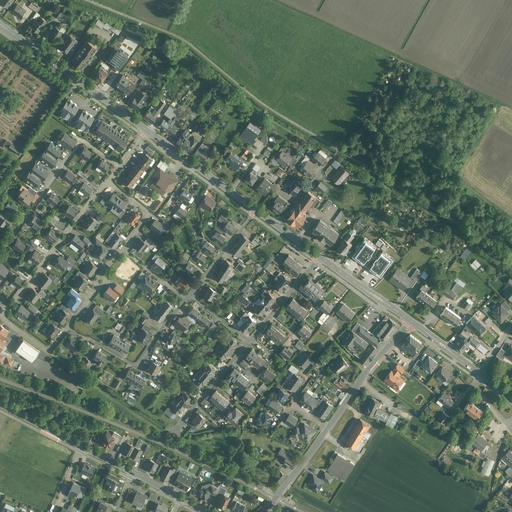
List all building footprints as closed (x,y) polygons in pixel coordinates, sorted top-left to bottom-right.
[(35,4),(32,9),(36,12),(40,8),(35,4)] [(21,8),(17,5),(12,11),(20,17),(26,10),(22,7),(21,8)] [(62,10),(57,17),(60,20),(64,15),(66,12),(62,10)] [(72,17),(64,15),(61,19),(68,23),(72,17)] [(39,23),(36,21),(31,28),(37,33),(43,26),(42,26),(46,21),(42,18),(39,23)] [(55,27),(53,25),(49,30),(51,32),(49,35),(56,40),(62,32),(59,30),(60,28),(56,25),(55,27)] [(69,35),(60,48),(67,53),(72,46),(76,40),(69,35)] [(87,41),(72,61),(81,68),(86,61),(87,62),(92,55),(91,54),(96,48),(87,41)] [(119,66),(107,57),(102,64),(114,73),(119,66)] [(99,69),(93,77),(101,83),(108,73),(103,70),(102,71),(99,69)] [(146,74),(141,70),(137,76),(142,79),(143,78),(146,74)] [(122,75),(115,84),(122,89),(129,79),(130,78),(127,76),(126,78),(122,75)] [(129,79),(122,89),(128,94),(135,84),(129,79)] [(143,93),(140,91),(135,98),(142,103),(148,96),(147,96),(149,94),(145,91),(143,93)] [(135,98),(135,97),(130,104),(138,110),(143,103),(135,98)] [(76,104),(70,100),(70,101),(68,99),(67,99),(59,111),(62,113),(69,119),(78,107),(76,105),(76,104)] [(166,103),(161,99),(155,109),(153,111),(158,114),(166,103)] [(189,106),(188,107),(184,104),(182,106),(185,108),(184,110),(191,115),(197,106),(194,104),(192,108),(189,106)] [(169,105),(164,113),(170,118),(172,120),(176,114),(179,111),(170,105),(170,106),(169,105)] [(151,106),(143,117),(151,123),(158,114),(153,111),(155,109),(151,106)] [(179,111),(176,114),(179,116),(184,110),(185,108),(182,106),(179,111)] [(92,116),(86,111),(85,112),(83,110),(75,120),(75,122),(75,121),(75,122),(75,121),(74,122),(75,123),(75,122),(75,123),(75,122),(75,123),(76,123),(85,130),(90,123),(89,123),(89,122),(90,122),(90,123),(90,122),(93,118),(91,116),(92,116)] [(167,122),(163,119),(159,126),(165,130),(172,120),(170,118),(167,122)] [(172,120),(165,130),(171,134),(175,128),(172,125),(175,121),(172,120)] [(94,132),(94,133),(99,136),(99,135),(107,125),(102,121),(98,127),(94,132)] [(261,131),(250,122),(247,125),(246,126),(247,126),(240,136),(252,145),(256,140),(252,137),(255,133),(257,135),(261,131)] [(107,125),(99,135),(104,139),(112,129),(107,125)] [(112,129),(104,139),(110,143),(118,133),(112,129)] [(192,135),(185,130),(182,133),(186,136),(185,137),(188,140),(192,135)] [(214,135),(209,131),(204,138),(205,139),(205,138),(206,139),(209,135),(212,138),(214,135)] [(76,142),(68,136),(64,133),(58,141),(66,147),(70,150),(76,142),(76,141),(76,142)] [(123,137),(118,133),(110,143),(115,147),(123,137)] [(183,147),(188,140),(185,137),(186,136),(182,133),(181,135),(176,142),(183,147)] [(188,140),(183,147),(189,152),(194,144),(198,140),(193,136),(190,141),(188,140)] [(123,137),(115,147),(115,148),(120,151),(124,146),(128,140),(123,137)] [(8,140),(6,140),(3,145),(3,147),(5,148),(7,149),(8,147),(8,148),(10,144),(11,142),(8,140)] [(52,144),(48,141),(38,156),(40,157),(35,164),(40,168),(45,161),(48,163),(58,149),(52,144)] [(202,143),(194,154),(193,155),(203,161),(207,155),(207,154),(206,153),(209,148),(208,147),(204,145),(202,143)] [(18,149),(11,144),(10,144),(8,148),(15,153),(18,155),(21,151),(17,149),(18,149)] [(154,151),(147,146),(145,149),(151,154),(154,151)] [(282,146),(275,156),(278,158),(282,151),(283,152),(285,149),(282,146)] [(91,153),(84,148),(79,155),(86,160),(91,153)] [(283,152),(282,151),(278,158),(277,159),(279,161),(278,161),(278,162),(281,164),(282,164),(286,166),(287,164),(292,158),(291,158),(283,152)] [(325,158),(318,152),(312,159),(320,165),(326,159),(325,158)] [(242,162),(231,153),(227,158),(232,162),(228,167),(235,171),(242,162)] [(153,159),(145,154),(143,157),(140,155),(138,157),(140,159),(148,165),(153,159)] [(291,158),(292,158),(287,164),(291,166),(296,159),(293,157),(291,158)] [(148,165),(140,159),(138,161),(139,162),(137,165),(144,171),(148,165)] [(109,166),(102,160),(97,166),(104,172),(109,166)] [(335,160),(331,165),(336,169),(341,164),(335,160)] [(155,180),(150,186),(162,195),(166,189),(169,191),(178,180),(170,173),(168,175),(167,174),(164,171),(167,167),(160,161),(157,165),(160,168),(152,178),(155,180)] [(33,163),(22,178),(32,185),(43,170),(40,168),(35,164),(33,163)] [(311,167),(307,163),(307,164),(301,170),(309,177),(313,173),(315,171),(311,167)] [(137,165),(134,168),(132,166),(130,168),(131,170),(139,176),(144,171),(137,165)] [(342,167),(332,178),(338,183),(340,181),(343,181),(345,178),(345,177),(348,173),(342,167)] [(139,176),(131,170),(129,172),(130,173),(128,176),(135,182),(139,176)] [(280,170),(277,174),(281,178),(285,173),(280,170)] [(74,176),(67,171),(64,175),(62,178),(63,178),(63,177),(65,179),(65,180),(69,183),(74,176)] [(258,177),(250,172),(245,179),(252,185),(258,177)] [(135,182),(128,176),(126,179),(123,177),(121,180),(126,184),(131,187),(135,182)] [(273,184),(265,178),(257,188),(258,187),(261,189),(260,190),(266,194),(271,188),(273,184)] [(298,181),(294,178),(290,183),(291,184),(299,191),(303,186),(298,181)] [(92,189),(84,183),(83,184),(80,189),(87,195),(92,189)] [(327,189),(320,183),(316,188),(323,194),(327,189)] [(299,191),(291,184),(287,188),(290,191),(294,195),(299,191)] [(281,188),(277,185),(273,190),(273,189),(272,191),(276,194),(281,188)] [(37,192),(30,187),(26,191),(34,196),(34,197),(37,192)] [(24,189),(23,189),(19,195),(21,197),(19,200),(27,206),(34,197),(34,196),(26,191),(24,190),(25,189),(24,189)] [(191,195),(184,190),(179,197),(182,200),(183,198),(187,201),(191,195)] [(316,197),(308,192),(300,203),(307,208),(310,204),(316,197)] [(58,198),(51,193),(47,199),(50,201),(49,201),(50,202),(50,201),(54,204),(58,198)] [(119,198),(113,193),(109,198),(106,202),(107,202),(112,207),(119,198)] [(105,195),(100,202),(104,205),(107,202),(106,202),(109,198),(105,195)] [(214,202),(206,195),(205,196),(201,202),(201,204),(206,207),(205,208),(209,211),(212,207),(211,206),(214,202)] [(279,195),(275,201),(276,202),(272,208),(279,214),(284,207),(288,202),(279,195)] [(321,201),(316,197),(310,204),(315,208),(321,201)] [(125,203),(119,198),(112,207),(118,211),(118,212),(121,208),(125,203)] [(329,199),(322,208),(326,211),(333,202),(329,199)] [(307,208),(300,203),(288,220),(295,225),(294,226),(297,228),(306,217),(303,215),(307,208)] [(76,211),(69,206),(64,212),(71,217),(76,211)] [(187,212),(180,207),(176,213),(182,218),(187,212)] [(121,208),(118,212),(118,211),(116,214),(120,218),(126,211),(121,208)] [(4,213),(2,212),(0,214),(0,224),(3,227),(5,224),(7,225),(12,219),(10,218),(12,215),(6,210),(4,213)] [(128,218),(127,220),(128,220),(128,222),(130,222),(133,224),(135,221),(136,221),(137,220),(137,219),(139,216),(138,215),(139,214),(138,214),(137,213),(136,213),(133,211),(128,218)] [(341,211),(334,222),(338,225),(346,214),(341,211)] [(38,218),(34,216),(29,223),(38,229),(42,223),(37,219),(38,218)] [(90,216),(83,225),(90,230),(96,221),(90,216)] [(156,221),(154,221),(150,225),(151,230),(154,230),(157,232),(161,228),(163,226),(161,224),(156,221)] [(170,226),(163,221),(161,224),(163,226),(161,228),(163,228),(167,231),(170,226)] [(338,234),(320,221),(313,231),(321,237),(320,238),(325,242),(325,241),(331,244),(338,234)] [(227,222),(222,228),(230,234),(235,228),(227,222)] [(59,234),(51,228),(45,236),(53,242),(59,234)] [(348,233),(340,242),(342,243),(337,248),(338,249),(336,250),(339,253),(341,251),(344,254),(348,249),(352,244),(350,243),(354,237),(353,237),(356,234),(355,231),(354,230),(351,230),(349,233),(348,233)] [(113,231),(106,240),(108,242),(108,243),(113,246),(114,248),(122,238),(118,235),(117,234),(116,234),(113,231)] [(217,232),(212,238),(219,244),(224,238),(219,234),(217,232)] [(82,240),(75,235),(70,242),(79,249),(84,242),(82,240)] [(243,236),(237,243),(243,248),(249,253),(252,251),(246,245),(249,241),(243,236)] [(155,243),(147,237),(144,242),(147,245),(151,249),(154,246),(153,245),(155,243)] [(255,237),(251,242),(255,246),(260,241),(255,237)] [(376,246),(365,238),(352,256),(363,264),(368,258),(369,258),(373,254),(372,253),(376,246)] [(25,245),(17,239),(12,246),(18,250),(20,251),(24,246),(25,245)] [(144,242),(140,239),(134,246),(137,249),(139,249),(142,251),(147,245),(144,242)] [(101,245),(100,245),(93,240),(91,242),(96,246),(95,248),(95,250),(93,253),(93,254),(96,256),(97,256),(101,259),(102,258),(103,258),(106,254),(106,253),(107,251),(104,248),(104,247),(101,245)] [(106,240),(103,243),(111,249),(113,246),(108,243),(108,242),(106,240)] [(214,248),(206,242),(200,249),(202,251),(203,249),(209,254),(214,248)] [(243,248),(237,243),(231,251),(237,256),(243,248)] [(465,260),(474,248),(469,244),(460,257),(465,260)] [(206,258),(198,251),(193,258),(201,264),(206,258)] [(383,251),(378,258),(377,257),(374,261),(374,262),(370,269),(381,277),(394,259),(383,251)] [(42,257),(34,252),(29,259),(32,260),(37,264),(42,257)] [(95,260),(88,254),(85,257),(92,262),(95,260)] [(278,254),(273,260),(280,266),(284,261),(285,260),(278,254)] [(303,267),(289,255),(285,260),(284,261),(285,261),(288,263),(285,267),(295,275),(303,267)] [(65,261),(59,256),(53,263),(63,271),(68,265),(72,267),(73,265),(70,263),(69,264),(65,261)] [(76,262),(69,256),(65,261),(69,264),(70,263),(73,265),(76,262)] [(187,262),(181,257),(179,260),(182,263),(179,267),(183,270),(182,271),(185,274),(186,274),(185,273),(186,272),(191,276),(196,270),(187,262)] [(361,277),(367,269),(350,257),(344,266),(361,277)] [(155,262),(152,266),(158,271),(160,269),(161,269),(163,265),(162,264),(164,263),(158,258),(155,262)] [(475,271),(481,265),(476,260),(470,266),(475,271)] [(227,261),(221,270),(228,274),(233,265),(227,261)] [(90,262),(87,267),(85,266),(84,269),(84,270),(84,271),(90,276),(97,267),(90,262)] [(245,267),(239,263),(235,268),(241,273),(245,267)] [(270,263),(265,269),(270,273),(273,269),(271,267),(273,265),(270,263)] [(417,268),(412,276),(415,278),(419,273),(420,271),(417,268)] [(404,276),(397,271),(398,270),(397,269),(390,279),(403,288),(410,279),(405,275),(404,276)] [(228,274),(221,270),(215,278),(222,282),(228,274)] [(86,276),(79,271),(76,274),(79,277),(80,276),(84,279),(86,276)] [(146,275),(142,271),(137,277),(141,281),(146,275)] [(56,277),(51,273),(48,277),(51,279),(51,280),(53,281),(56,277)] [(45,274),(38,283),(41,285),(42,285),(45,287),(51,280),(51,279),(48,277),(45,274)] [(141,281),(140,283),(142,284),(142,286),(144,288),(152,279),(146,275),(141,281)] [(291,281),(284,275),(281,278),(277,275),(276,278),(286,286),(291,281)] [(24,281),(17,276),(10,284),(13,286),(15,284),(19,287),(24,281)] [(79,277),(75,282),(74,283),(74,285),(75,286),(76,286),(81,290),(84,287),(84,286),(87,282),(84,279),(80,276),(79,277)] [(187,282),(180,276),(175,282),(182,289),(187,282)] [(286,286),(276,278),(274,280),(277,283),(274,286),(281,292),(286,286)] [(152,279),(144,288),(147,290),(149,290),(151,292),(157,283),(152,279)] [(309,295),(317,285),(309,279),(302,288),(309,295)] [(453,283),(448,290),(452,292),(457,286),(453,283)] [(123,290),(116,285),(114,288),(121,294),(123,290)] [(317,285),(309,295),(316,301),(319,297),(324,291),(317,285)] [(113,290),(109,287),(104,294),(106,296),(107,298),(109,298),(112,301),(118,294),(119,295),(121,294),(114,288),(113,290)] [(166,292),(161,288),(157,292),(160,293),(160,294),(162,296),(166,292)] [(216,292),(209,288),(204,296),(210,300),(212,297),(216,292)] [(33,289),(27,297),(29,299),(31,299),(34,301),(39,295),(40,295),(38,293),(33,289)] [(72,289),(68,293),(72,297),(73,295),(76,297),(79,294),(72,289)] [(448,290),(448,289),(444,294),(453,300),(456,295),(452,292),(448,290)] [(429,295),(422,290),(416,297),(424,302),(429,295)] [(276,298),(269,293),(268,293),(265,291),(262,293),(266,296),(264,298),(271,304),(276,298)] [(72,297),(67,304),(74,310),(81,301),(76,297),(73,295),(72,297)] [(432,297),(429,295),(424,302),(431,308),(436,300),(432,297)] [(246,298),(242,303),(246,307),(250,302),(246,298)] [(271,304),(264,298),(259,304),(266,310),(271,304)] [(293,299),(286,307),(294,314),(301,306),(293,299)] [(172,306),(165,300),(162,303),(163,304),(160,309),(166,314),(172,306)] [(332,308),(324,301),(319,307),(325,312),(327,314),(332,308)] [(466,301),(462,306),(467,310),(471,304),(466,301)] [(266,310),(259,304),(258,306),(254,303),(252,306),(255,308),(255,309),(262,315),(266,310)] [(37,310),(30,304),(26,309),(29,312),(33,315),(37,310)] [(69,309),(62,304),(59,308),(61,309),(66,313),(69,309)] [(355,314),(349,309),(343,304),(336,312),(344,319),(346,320),(346,321),(348,322),(350,320),(351,319),(350,319),(355,314)] [(21,305),(15,312),(19,315),(17,318),(22,321),(29,312),(26,309),(21,305)] [(104,310),(96,305),(92,310),(98,315),(99,316),(104,310)] [(501,305),(492,313),(501,322),(509,313),(501,305)] [(301,306),(294,314),(300,319),(307,311),(301,306)] [(201,314),(193,307),(188,313),(192,316),(197,320),(201,314)] [(448,320),(453,313),(446,307),(440,315),(448,320)] [(61,309),(58,313),(58,314),(56,318),(63,324),(70,315),(66,313),(61,309)] [(92,309),(84,319),(91,324),(98,315),(92,310),(92,309)] [(166,314),(160,309),(156,313),(155,312),(153,315),(160,321),(166,314)] [(307,311),(300,319),(299,320),(302,322),(309,313),(307,311)] [(327,314),(325,312),(319,318),(320,319),(324,322),(330,315),(327,314)] [(249,316),(246,313),(241,318),(240,318),(245,321),(252,327),(256,322),(249,316)] [(281,313),(277,318),(281,322),(285,317),(281,313)] [(455,325),(461,318),(453,313),(448,320),(455,325)] [(210,321),(201,314),(197,320),(205,327),(210,321)] [(473,316),(466,324),(469,327),(471,324),(474,327),(480,322),(473,316)] [(179,317),(174,323),(179,328),(180,330),(181,329),(182,330),(185,327),(185,328),(188,324),(182,319),(179,317)] [(386,317),(376,330),(379,332),(389,319),(386,317)] [(52,319),(48,323),(51,326),(52,324),(56,327),(58,324),(52,319)] [(379,332),(377,335),(383,340),(385,341),(384,341),(385,342),(385,341),(387,342),(399,326),(389,319),(379,332)] [(252,327),(245,321),(240,327),(247,333),(247,332),(252,327)] [(332,329),(324,322),(322,325),(320,327),(328,333),(332,329)] [(480,322),(474,327),(471,324),(469,327),(478,335),(486,328),(480,322)] [(212,323),(208,329),(205,333),(208,335),(216,326),(212,323)] [(272,323),(269,327),(265,332),(272,338),(275,334),(274,334),(279,329),(272,323)] [(370,332),(357,323),(351,330),(358,335),(350,346),(349,346),(348,347),(354,352),(353,353),(360,358),(368,348),(375,353),(383,342),(382,342),(383,340),(377,335),(376,337),(373,335),(370,333),(370,332)] [(51,326),(46,332),(49,335),(49,336),(51,337),(52,337),(52,338),(59,329),(56,327),(52,324),(51,326)] [(151,327),(144,324),(141,328),(143,330),(143,329),(148,332),(151,327)] [(0,351),(6,343),(3,340),(9,332),(4,329),(5,328),(0,325),(0,351)] [(311,332),(303,325),(298,331),(306,338),(311,332)] [(193,327),(174,351),(187,361),(199,346),(206,338),(203,336),(197,344),(196,344),(203,335),(200,333),(193,342),(192,341),(202,329),(199,326),(196,330),(193,327)] [(139,337),(138,339),(145,343),(150,334),(148,332),(143,329),(143,330),(139,337)] [(279,329),(274,334),(275,334),(272,338),(279,344),(287,336),(279,329)] [(469,334),(463,329),(459,334),(462,337),(454,346),(462,353),(468,346),(473,350),(476,347),(476,348),(480,343),(470,334),(469,334)] [(180,336),(173,330),(171,333),(177,340),(179,342),(182,338),(180,336)] [(351,330),(343,341),(349,346),(350,346),(358,335),(351,330)] [(171,334),(166,335),(162,340),(167,343),(168,343),(169,344),(170,344),(171,343),(174,343),(174,340),(177,340),(171,333),(171,334)] [(421,342),(410,334),(404,341),(405,342),(401,347),(415,358),(419,353),(415,350),(415,349),(415,350),(421,342)] [(121,341),(118,339),(119,338),(113,335),(108,343),(117,348),(121,341)] [(72,337),(66,344),(67,345),(67,346),(69,348),(71,348),(74,351),(75,351),(78,346),(80,344),(72,337)] [(237,342),(232,338),(230,340),(229,339),(224,345),(231,351),(236,346),(235,345),(237,342)] [(23,339),(15,350),(32,362),(40,351),(23,339)] [(124,343),(121,341),(117,348),(125,353),(130,344),(125,341),(124,343)] [(320,351),(325,345),(321,342),(316,347),(320,351)] [(488,351),(480,344),(477,348),(485,355),(488,351)] [(224,345),(219,351),(220,352),(218,354),(224,359),(226,356),(226,357),(231,351),(224,345)] [(78,346),(75,351),(74,351),(73,353),(76,356),(81,348),(78,346)] [(285,347),(280,352),(288,358),(293,352),(288,347),(287,348),(285,347)] [(360,358),(359,360),(366,365),(375,353),(368,348),(360,358)] [(252,349),(246,356),(249,359),(248,360),(251,362),(252,361),(258,354),(252,349)] [(507,352),(501,349),(496,356),(502,360),(505,356),(504,356),(507,352)] [(3,352),(0,351),(0,362),(11,367),(14,359),(10,358),(11,356),(3,352)] [(106,356),(98,351),(92,358),(97,362),(96,363),(100,365),(106,356)] [(304,353),(298,361),(306,367),(310,362),(312,359),(310,358),(304,353)] [(265,360),(258,354),(252,361),(259,367),(262,364),(265,360)] [(318,359),(313,354),(310,358),(312,359),(310,362),(313,365),(318,359)] [(437,363),(429,356),(422,365),(431,371),(437,363)] [(342,357),(335,362),(331,366),(339,375),(349,367),(342,357)] [(92,363),(86,359),(82,363),(88,367),(92,363)] [(419,359),(413,367),(417,370),(423,362),(419,359)] [(154,362),(152,362),(148,370),(154,374),(157,369),(159,370),(161,366),(154,362)] [(404,370),(397,364),(394,369),(395,369),(400,373),(401,374),(404,370)] [(208,366),(206,368),(206,367),(201,373),(208,379),(213,373),(212,373),(214,370),(208,366)] [(299,370),(294,367),(291,371),(295,374),(295,375),(299,370)] [(450,374),(442,367),(436,373),(445,381),(445,380),(451,374),(450,374)] [(241,374),(234,368),(229,375),(228,375),(226,378),(229,381),(232,378),(235,381),(241,374)] [(275,375),(267,368),(262,374),(270,381),(275,375)] [(395,369),(393,372),(391,371),(385,379),(398,389),(404,380),(398,376),(400,373),(395,369)] [(136,375),(128,370),(124,378),(127,380),(128,378),(133,381),(136,375)] [(208,379),(201,373),(196,379),(197,380),(195,382),(200,387),(202,384),(203,385),(208,379)] [(451,374),(445,380),(449,383),(455,377),(451,373),(450,374),(451,374)] [(248,380),(241,374),(235,381),(233,384),(236,386),(237,385),(239,386),(240,385),(242,387),(248,380)] [(295,375),(295,374),(294,376),(292,376),(290,379),(298,385),(302,380),(295,375)] [(145,380),(136,375),(133,381),(138,384),(137,386),(140,388),(145,380)] [(298,385),(290,379),(288,383),(288,384),(287,386),(290,388),(294,391),(298,385)] [(348,388),(340,381),(336,385),(343,390),(343,389),(346,391),(348,388)] [(283,390),(280,389),(276,395),(285,402),(289,395),(283,390)] [(216,390),(210,398),(216,403),(223,396),(216,390)] [(256,397),(248,390),(242,397),(250,403),(256,397)] [(185,393),(183,396),(182,395),(178,401),(185,407),(190,401),(189,401),(191,398),(185,393)] [(306,393),(305,393),(303,396),(299,401),(305,405),(312,396),(308,394),(307,394),(306,393)] [(449,397),(444,393),(436,402),(441,406),(443,404),(444,403),(449,407),(453,402),(448,397),(449,397)] [(126,394),(124,398),(134,403),(136,398),(126,394)] [(223,396),(216,403),(223,409),(229,402),(223,396)] [(312,396),(305,405),(311,409),(314,405),(317,401),(315,400),(315,398),(312,396)] [(321,400),(319,404),(321,406),(325,401),(327,402),(328,400),(324,396),(321,400)] [(372,398),(365,413),(374,417),(374,416),(378,408),(381,402),(372,398)] [(277,403),(272,400),(272,401),(268,407),(277,413),(281,406),(277,403)] [(178,401),(173,407),(174,407),(172,410),(177,414),(179,412),(180,413),(185,407),(178,401)] [(321,406),(316,413),(324,419),(333,407),(327,402),(325,401),(321,406)] [(483,412),(469,401),(464,408),(477,419),(483,412)] [(242,413),(236,407),(232,412),(237,416),(237,417),(238,417),(242,413)] [(173,413),(167,408),(164,412),(169,416),(173,413)] [(390,414),(378,408),(374,416),(386,422),(390,414)] [(232,412),(231,411),(226,416),(233,422),(237,417),(237,416),(232,412)] [(272,417),(265,412),(262,417),(268,422),(269,420),(270,420),(272,417)] [(449,417),(443,412),(438,419),(444,424),(449,417)] [(199,413),(192,421),(198,427),(205,419),(199,413)] [(386,422),(385,424),(393,427),(398,416),(391,413),(386,422)] [(297,420),(290,415),(287,418),(285,422),(292,427),(297,420)] [(262,417),(261,417),(257,424),(265,430),(270,423),(268,422),(262,417)] [(370,426),(360,420),(353,431),(363,437),(363,436),(370,426)] [(300,430),(297,434),(299,435),(303,438),(304,437),(309,440),(313,434),(314,434),(316,432),(315,430),(313,429),(312,429),(304,424),(300,430)] [(297,427),(292,434),(297,438),(299,435),(297,434),(300,430),(297,427)] [(363,437),(353,431),(345,444),(355,450),(360,441),(363,437)] [(118,444),(122,437),(114,432),(112,435),(107,432),(104,438),(103,438),(100,443),(103,444),(102,446),(108,448),(110,449),(112,446),(111,445),(113,442),(118,444)] [(488,442),(478,434),(471,442),(475,445),(476,444),(482,449),(488,442)] [(482,449),(476,444),(475,445),(477,447),(473,452),(483,459),(483,458),(485,459),(486,457),(485,457),(486,455),(485,454),(490,444),(489,443),(490,443),(491,442),(489,440),(488,442),(482,449)] [(364,443),(360,441),(355,450),(359,452),(364,443)] [(455,441),(441,460),(456,472),(471,452),(455,441)] [(135,447),(126,443),(124,447),(123,447),(121,451),(121,453),(126,455),(127,454),(130,456),(135,447)] [(135,447),(130,456),(133,457),(133,459),(135,460),(137,460),(142,451),(135,447)] [(289,454),(283,450),(280,454),(286,458),(289,454)] [(511,452),(509,450),(502,457),(509,463),(511,466),(511,452)] [(355,464),(338,453),(327,470),(345,481),(355,464)] [(160,454),(156,462),(161,464),(165,456),(160,454)] [(286,458),(283,462),(290,467),(295,460),(292,458),(293,457),(289,454),(286,458)] [(157,464),(150,460),(148,464),(146,464),(145,466),(146,468),(145,469),(153,472),(157,464)] [(493,464),(486,461),(481,472),(488,475),(493,464)] [(94,468),(84,464),(80,473),(90,477),(94,468)] [(172,470),(165,467),(161,475),(168,479),(169,476),(172,472),(173,471),(172,470)] [(180,472),(179,472),(177,478),(174,483),(180,487),(186,476),(180,472)] [(280,472),(274,479),(280,483),(285,476),(280,472)] [(333,477),(324,472),(321,478),(329,483),(333,477)] [(324,482),(313,475),(308,483),(312,485),(311,488),(317,492),(324,482)] [(186,476),(180,487),(186,490),(189,484),(192,479),(191,479),(186,476)] [(116,481),(108,478),(105,484),(109,486),(107,490),(115,493),(120,483),(116,481)] [(86,487),(74,481),(68,496),(73,498),(75,494),(82,497),(86,487)] [(202,486),(200,489),(198,490),(196,492),(197,495),(200,496),(201,496),(202,499),(203,499),(204,500),(205,499),(206,498),(205,498),(209,497),(208,494),(210,493),(211,494),(215,486),(210,483),(202,486)] [(215,486),(211,494),(215,496),(219,488),(215,486)] [(243,495),(245,489),(239,487),(237,493),(243,495)] [(140,493),(139,495),(135,494),(132,502),(142,506),(146,496),(140,493)] [(223,495),(222,494),(221,497),(216,505),(224,509),(230,498),(223,495)] [(245,506),(236,502),(237,501),(236,501),(232,509),(232,510),(232,509),(236,511),(241,511),(245,507),(245,506)] [(104,504),(101,502),(101,503),(97,511),(107,511),(110,506),(104,504)] [(161,505),(158,503),(155,510),(158,511),(165,511),(168,508),(165,506),(161,504),(161,505)]
